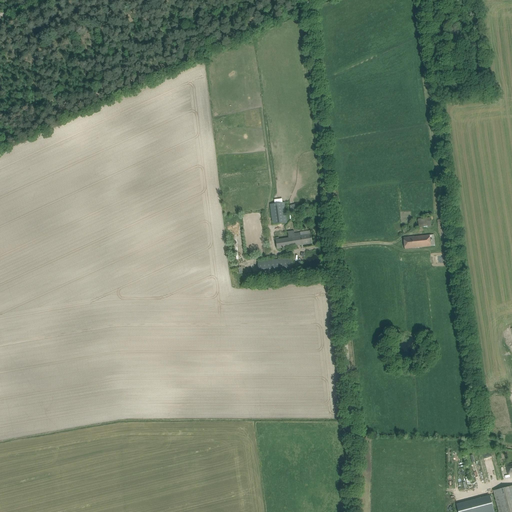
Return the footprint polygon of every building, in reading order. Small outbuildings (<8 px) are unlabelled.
[(285,202),(270,204),(273,224),(287,222),(285,202)] [(431,226),(430,217),(418,219),(419,227),(431,226)] [(289,238),(276,240),(277,249),(313,243),(311,234),(301,236),(300,232),(294,233),(294,230),(288,231),(289,238)] [(434,234),(409,237),(404,238),(405,249),(435,246),(434,234)] [(259,277),(290,275),(295,274),(293,258),(258,261),(259,277)] [(511,511),(511,485),(493,491),(498,511),(511,511)] [(493,511),(489,495),(457,503),(459,511),(493,511)]
